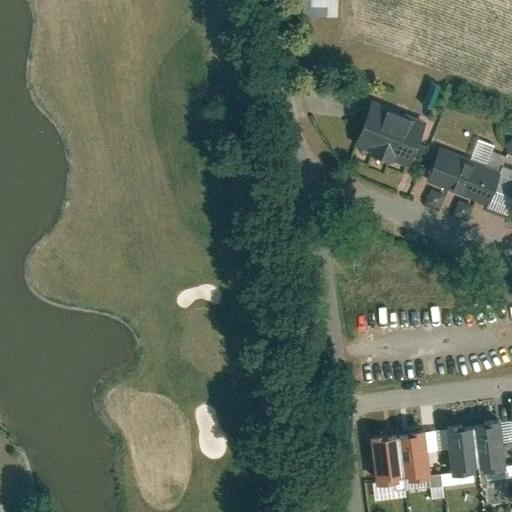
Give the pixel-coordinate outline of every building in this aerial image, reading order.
[(345,0),(310,0),(310,13),(345,14),(345,0)] [(438,81),(430,104),(444,108),(452,86),(438,81)] [(372,100),(356,142),(408,162),(424,119),(372,100)] [(499,167),(443,147),(431,180),(486,201),(499,167)] [(511,172),(499,167),(486,201),(511,210),(511,172)] [(495,418),(469,421),(475,469),(501,465),(495,418)] [(469,421),(443,425),(449,472),(475,469),(469,421)] [(421,428),(395,432),(401,479),(427,475),(421,428)] [(395,432),(369,435),(376,482),(401,479),(395,432)]
